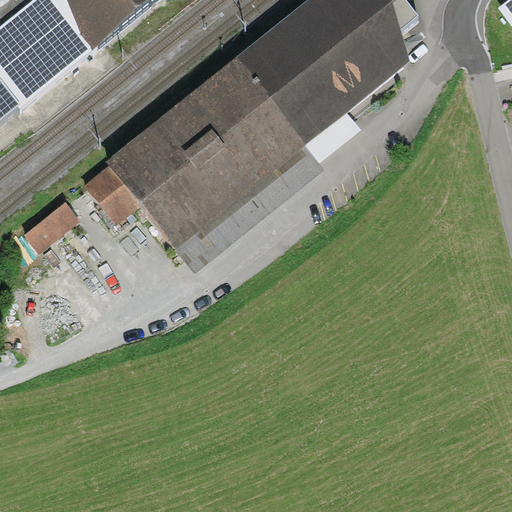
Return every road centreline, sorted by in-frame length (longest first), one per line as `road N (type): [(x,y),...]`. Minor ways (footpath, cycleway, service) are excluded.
road 1 (unclassified): [(0,384),(149,331),(299,234),(404,139),(465,24)]
road 2 (residential): [(465,24),(499,152)]
